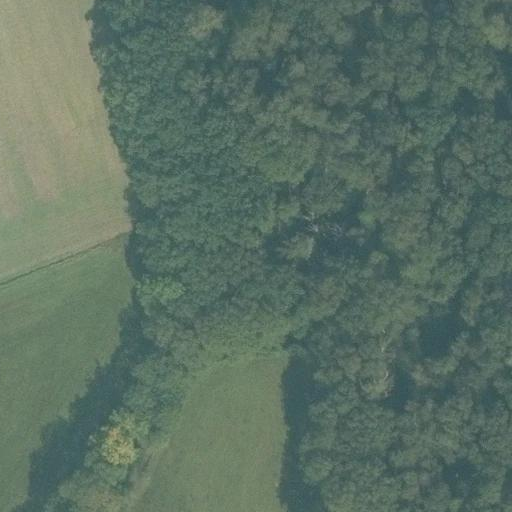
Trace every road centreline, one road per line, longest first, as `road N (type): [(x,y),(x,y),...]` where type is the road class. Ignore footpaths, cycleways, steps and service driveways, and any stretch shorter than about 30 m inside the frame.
road 1 (track): [(158,363),(186,286),(150,53),(189,0)]
road 2 (track): [(338,511),(346,363),(316,340),(158,363)]
road 3 (track): [(77,511),(158,363)]
